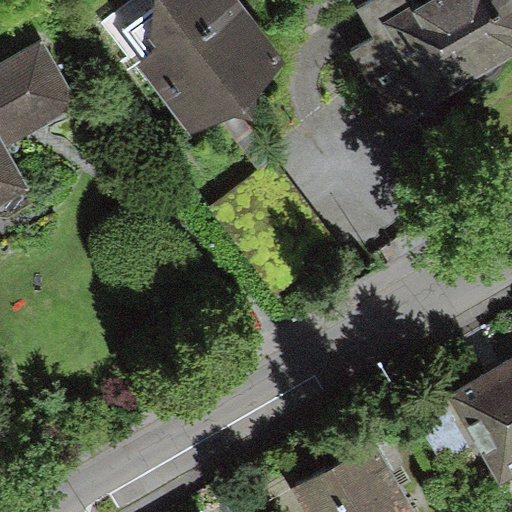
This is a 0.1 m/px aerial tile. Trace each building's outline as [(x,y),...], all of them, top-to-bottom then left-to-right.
[(299,65),(253,0),(165,0),(132,23),(206,130),(299,65)] [(511,66),(511,0),(441,0),(394,28),(442,108),(511,66)] [(0,221),(49,194),(26,153),(95,115),(53,40),(0,69),(0,221)] [(271,153),(208,201),(280,295),(343,247),(271,153)] [(511,462),(511,361),(440,404),(484,479),(511,462)] [(397,511),(362,453),(284,499),(292,511),(397,511)]
